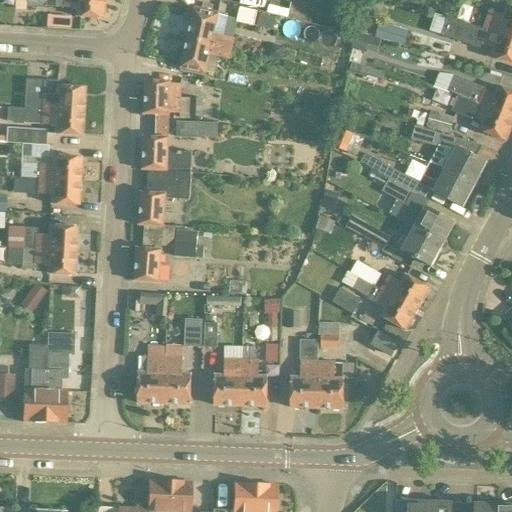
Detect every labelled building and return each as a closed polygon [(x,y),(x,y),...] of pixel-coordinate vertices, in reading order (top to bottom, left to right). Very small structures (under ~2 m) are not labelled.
[(105,18),(105,0),(24,0),(24,6),(27,6),(27,7),(33,8),(46,9),(46,7),(64,7),(64,8),(78,9),(77,17),(81,17),(81,18),(100,19),(100,18),(105,18)] [(196,9),(189,40),(262,58),(263,56),(283,61),(287,43),(229,29),(227,38),(223,36),(227,17),(196,9)] [(511,11),(507,9),(505,16),(489,12),(484,29),(511,37),(511,11)] [(73,28),(73,14),(48,14),(48,27),(73,28)] [(511,37),(484,29),(447,18),(442,37),(480,48),(481,46),(495,50),(492,58),(498,60),(498,61),(511,65),(511,37)] [(379,23),(375,38),(404,47),(409,32),(379,23)] [(203,76),(204,72),(215,75),(219,57),(256,66),(257,64),(261,65),(262,58),(189,40),(181,70),(203,76)] [(433,68),(438,57),(426,51),(421,62),(433,68)] [(381,83),(384,72),(352,63),(349,73),(381,83)] [(498,88),(495,95),(484,91),(485,89),(455,77),(449,93),(458,96),(458,97),(511,119),(511,92),(502,89),(502,90),(498,88)] [(60,88),(57,87),(57,82),(25,80),(23,109),(82,112),(83,89),(79,89),(79,88),(60,87),(60,88)] [(145,82),(144,115),(156,116),(169,116),(169,113),(180,114),(181,114),(181,99),(182,85),(170,85),(170,83),(145,82)] [(505,142),(511,124),(511,119),(458,97),(452,112),(472,120),(472,118),(484,123),(480,131),(484,133),(484,134),(500,141),(501,140),(505,142)] [(189,117),(202,118),(203,100),(190,99),(189,117)] [(81,135),(82,112),(23,109),(22,124),(40,125),(40,126),(54,126),(54,134),(58,134),(58,135),(76,136),(76,135),(81,135)] [(426,129),(449,135),(453,118),(431,112),(426,129)] [(167,172),(167,170),(191,171),(191,154),(167,153),(169,116),(156,116),(155,139),(144,138),(142,171),(148,171),(167,172)] [(176,123),(176,138),(218,139),(218,124),(176,123)] [(442,135),(414,127),(411,140),(439,148),(442,135)] [(0,143),(21,144),(21,145),(45,146),(46,130),(6,128),(6,137),(0,136),(0,143)] [(45,146),(21,145),(21,157),(47,158),(47,146),(45,146)] [(457,149),(446,170),(474,186),(486,164),(457,149)] [(399,152),(392,166),(421,180),(428,166),(399,152)] [(37,178),(36,180),(78,182),(79,159),(75,159),(75,158),(57,157),(57,158),(52,157),(52,165),(38,164),(38,165),(20,165),(20,178),(37,178)] [(380,162),(375,170),(389,178),(388,181),(411,194),(412,194),(424,198),(429,189),(380,162)] [(437,179),(440,181),(434,193),(463,208),(474,186),(446,170),(445,172),(430,164),(424,176),(435,182),(437,179)] [(405,205),(411,194),(388,181),(389,178),(375,170),(374,171),(368,168),(362,178),(383,190),(382,192),(405,205)] [(139,226),(145,227),(163,228),(165,200),(189,201),(191,172),(167,172),(148,171),(147,194),(141,193),(139,226)] [(36,195),(50,196),(50,204),(54,204),(54,205),(73,206),(73,205),(77,205),(78,182),(36,180),(36,181),(25,180),(25,194),(36,195)] [(404,224),(414,230),(443,246),(455,224),(426,208),(420,220),(410,215),(404,224)] [(313,238),(326,243),(334,220),(321,215),(313,238)] [(366,224),(360,235),(384,249),(390,238),(366,224)] [(23,229),(22,249),(74,252),(76,229),(72,229),(72,227),(53,226),(53,227),(49,227),(49,235),(36,234),(37,230),(23,229)] [(145,227),(143,250),(137,249),(134,282),(159,284),(161,251),(160,251),(161,247),(165,247),(174,239),(175,229),(163,228),(145,227)] [(177,230),(175,258),(196,259),(196,258),(203,259),(204,247),(196,247),(198,232),(177,230)] [(431,267),(443,246),(414,230),(402,252),(431,267)] [(38,265),(47,266),(46,274),(51,274),(51,275),(69,276),(69,275),(73,275),(74,252),(22,249),(7,248),(7,265),(21,266),(21,268),(37,269),(38,265)] [(389,276),(382,290),(418,311),(429,290),(426,289),(427,288),(409,277),(408,278),(405,277),(401,283),(389,276)] [(354,290),(387,309),(382,317),(385,319),(385,320),(402,330),(402,329),(406,331),(418,311),(382,290),(381,290),(376,287),(375,288),(360,280),(354,290)] [(341,289),(333,303),(353,315),(361,301),(341,289)] [(136,314),(164,315),(164,298),(137,297),(136,314)] [(207,297),(207,318),(214,318),(214,306),(241,307),(241,298),(207,297)] [(287,329),(300,330),(300,313),(287,312),(287,329)] [(185,319),(184,347),(202,348),(203,320),(185,319)] [(205,324),(204,348),(217,349),(218,324),(205,324)] [(321,336),(321,349),(339,350),(340,325),(319,324),(319,336),(321,336)] [(391,358),(399,344),(378,332),(370,346),(391,358)] [(46,352),(43,423),(65,424),(66,392),(60,392),(60,380),(67,380),(68,354),(73,355),(73,335),(47,334),(46,352)] [(166,348),(165,348),(163,405),(189,406),(190,376),(182,375),(183,346),(166,346),(166,348)] [(148,347),(147,374),(139,374),(138,404),(163,405),(165,348),(148,347)] [(225,359),(224,377),(214,376),(213,406),(239,407),(241,348),(229,348),(229,359),(225,359)] [(256,348),(241,348),(239,407),(266,408),(266,378),(258,378),(259,361),(255,360),(256,348)] [(25,353),(23,353),(22,370),(29,370),(29,391),(23,391),(22,423),(43,423),(46,352),(25,352),(25,353)] [(339,361),(335,375),(351,379),(354,365),(339,361)] [(291,409),(316,410),(318,362),(301,362),(300,379),(292,379),(291,409)] [(343,380),(334,380),(335,363),(318,362),(316,410),(342,410),(343,380)] [(0,374),(0,401),(13,403),(14,376),(6,375),(0,374)] [(167,511),(169,481),(147,480),(146,509),(117,508),(116,511),(167,511)] [(189,511),(191,482),(169,481),(167,511),(189,511)] [(231,511),(253,511),(255,485),(233,484),(231,511)] [(275,511),(276,485),(255,485),(253,511),(275,511)] [(429,511),(430,504),(408,503),(408,502),(396,502),(395,511),(429,511)]
